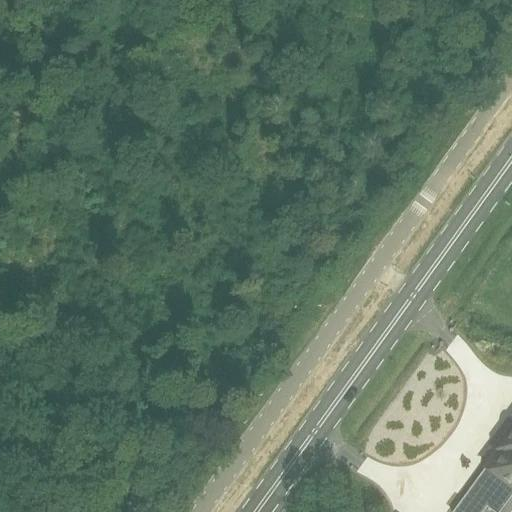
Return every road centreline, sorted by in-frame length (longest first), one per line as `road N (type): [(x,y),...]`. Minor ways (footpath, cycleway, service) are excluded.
road 1 (unclassified): [(202,511),(511,79)]
road 2 (primary): [(259,511),(511,158)]
road 3 (track): [(0,463),(69,483),(117,511)]
